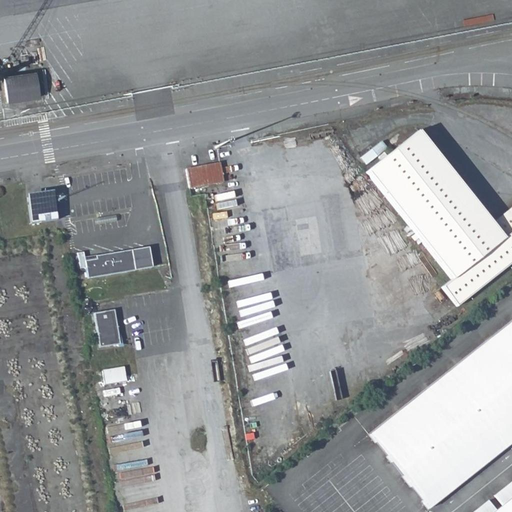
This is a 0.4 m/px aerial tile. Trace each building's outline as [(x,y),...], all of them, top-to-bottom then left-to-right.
[(38,99),(35,74),(3,78),(6,103),(38,99)] [(511,208),(493,223),(418,132),(367,173),(453,278),(444,285),(460,305),(511,263),(511,208)] [(375,147),(361,156),(366,163),(380,154),(375,147)] [(186,170),(189,190),(223,184),(219,164),(186,170)] [(48,214),(45,197),(26,200),(30,226),(54,222),(53,214),(48,214)] [(99,255),(88,257),(91,275),(138,267),(138,266),(154,264),(151,244),(135,247),(135,246),(99,252),(99,255)] [(116,309),(96,312),(101,346),(122,343),(116,309)] [(511,441),(511,320),(374,431),(433,505),(437,501),(511,441)] [(105,383),(126,380),(124,366),(103,369),(105,383)] [(511,511),(511,498),(495,511),(511,511)]
